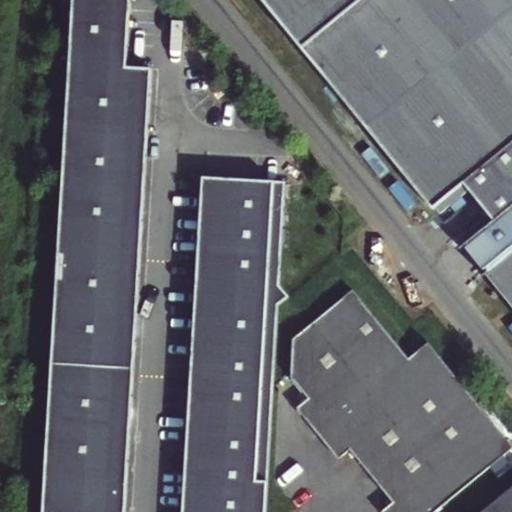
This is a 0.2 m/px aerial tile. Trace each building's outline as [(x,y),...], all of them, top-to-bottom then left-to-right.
[(130,0),(75,0),(45,511),(126,511),(153,70),(127,69),(130,0)] [(469,252),(511,305),(511,0),(263,0),(438,214),(472,186),(503,224),(469,252)] [(281,286),(287,185),(205,180),(185,511),(268,511),(281,306),(291,297),(281,286)] [(353,290),(293,339),(292,378),(309,399),(297,408),(339,459),(350,449),(393,502),(382,511),(434,511),(511,448),(511,444),(428,342),(409,358),(353,290)] [(511,511),(511,495),(490,511),(511,511)]
